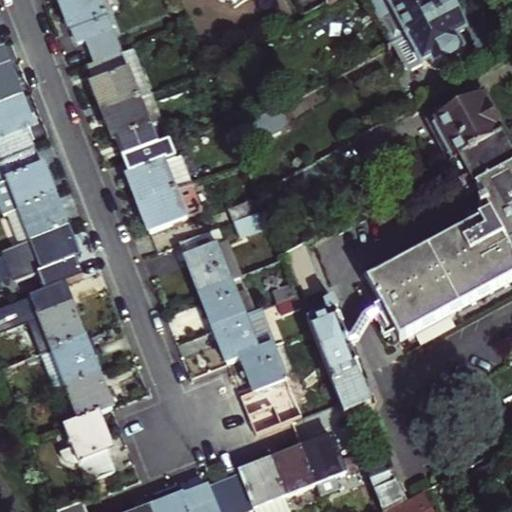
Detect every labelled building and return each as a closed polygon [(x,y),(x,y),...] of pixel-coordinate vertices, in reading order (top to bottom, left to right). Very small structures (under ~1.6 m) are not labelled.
[(124,53),(115,32),(102,0),(69,0),(61,3),(69,24),(72,33),(75,32),(80,46),(87,43),(95,64),(124,53)] [(102,0),(115,32),(126,28),(115,0),(102,0)] [(370,0),(393,41),(455,6),(452,1),(453,0),(370,0)] [(458,12),(455,6),(393,41),(407,65),(412,65),(424,57),(427,63),(433,61),(435,65),(443,61),(450,63),(464,55),(467,46),(463,39),(470,36),(466,30),(463,23),(466,21),(460,10),(458,12)] [(142,100),(154,95),(136,48),(124,53),(142,100)] [(104,114),(142,100),(124,53),(95,64),(89,66),(97,86),(93,88),(95,93),(104,114)] [(0,102),(16,96),(10,83),(0,56),(0,102)] [(453,156),(504,129),(496,113),(492,105),(491,100),(487,94),(481,91),(477,92),(474,93),(469,97),(468,100),(433,119),(453,156)] [(160,146),(171,141),(154,95),(142,100),(160,146)] [(0,146),(5,159),(34,148),(26,128),(28,127),(25,119),(16,96),(0,102),(0,146)] [(125,159),(160,146),(142,100),(104,114),(113,135),(116,142),(118,141),(125,159)] [(234,130),(239,144),(249,139),(251,143),(286,124),(288,117),(280,104),(234,130)] [(399,131),(392,117),(355,137),(362,151),(399,131)] [(478,184),(511,165),(511,143),(504,129),(453,156),(449,159),(466,190),(478,184)] [(160,146),(125,159),(133,177),(130,178),(133,184),(141,205),(194,184),(184,158),(178,160),(171,141),(160,146)] [(5,159),(25,210),(56,197),(48,177),(45,170),(43,170),(34,148),(5,159)] [(511,165),(478,184),(494,214),(370,281),(401,339),(511,279),(511,165)] [(25,210),(14,182),(1,187),(13,215),(25,210)] [(206,212),(194,184),(141,205),(146,219),(153,234),(206,212)] [(37,240),(68,227),(63,214),(56,197),(25,210),(37,240)] [(234,222),(260,212),(255,199),(229,209),(234,222)] [(13,215),(25,244),(37,240),(25,210),(13,215)] [(240,237),(270,225),(265,210),(260,212),(234,222),(240,237)] [(76,249),(68,227),(37,240),(25,244),(10,250),(23,281),(49,270),(55,285),(80,274),(75,260),(80,258),(76,249)] [(200,293),(236,279),(216,229),(180,243),(190,269),(200,293)] [(249,313),(236,279),(200,293),(207,312),(213,328),(249,313)] [(53,352),(87,338),(82,325),(66,284),(0,310),(0,335),(28,324),(41,357),(53,352)] [(282,314),(302,306),(297,294),(277,303),(282,314)] [(331,299),(305,313),(311,331),(345,416),(369,403),(358,373),(359,372),(331,299)] [(243,358),(263,350),(249,313),(213,328),(221,348),(227,364),(243,358)] [(66,386),(95,374),(91,363),(96,362),(93,354),(87,338),(53,352),(66,386)] [(290,380),(276,345),(263,350),(243,358),(256,392),(271,430),(309,414),(295,378),(290,380)] [(100,413),(113,408),(108,395),(104,384),(100,386),(95,374),(66,386),(80,421),(100,413)] [(105,427),(100,413),(80,421),(68,425),(89,481),(114,471),(106,451),(109,449),(105,439),(109,438),(105,427)] [(315,483),(320,496),(342,488),(336,475),(345,471),(332,437),(320,441),(301,448),(315,483)] [(315,483),(301,448),(286,454),(272,460),(286,495),(315,483)] [(240,511),(286,495),(272,460),(241,472),(210,484),(221,511),(240,511)] [(382,511),(406,499),(399,482),(395,484),(389,467),(367,475),(382,511)] [(382,511),(381,511),(429,511),(425,503),(419,492),(406,499),(382,511)] [(152,508),(153,511),(205,511),(198,493),(185,499),(184,495),(173,499),(152,508)] [(91,511),(87,501),(60,511),(91,511)]
